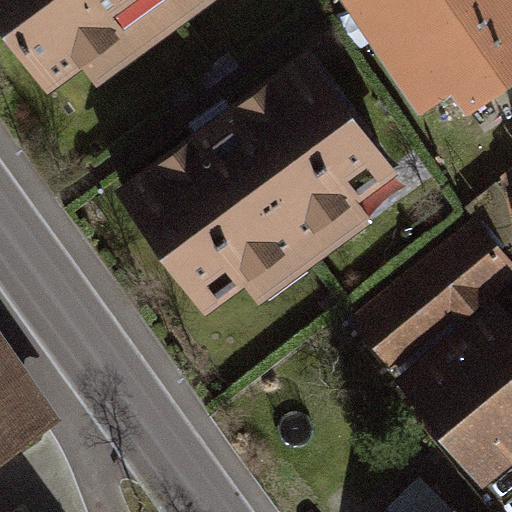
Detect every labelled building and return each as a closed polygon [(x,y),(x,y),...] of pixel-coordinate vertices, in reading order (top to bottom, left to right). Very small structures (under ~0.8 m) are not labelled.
[(0,0),(0,12),(55,98),(207,0),(0,0)] [(511,92),(511,0),(351,0),(423,108),(452,89),(472,119),(511,92)] [(316,72),(134,196),(215,314),(397,190),(316,72)] [(399,371),(389,380),(483,490),(511,464),(511,314),(493,292),(511,275),(511,260),(472,214),(352,315),(399,371)] [(0,463),(62,420),(0,333),(0,463)] [(452,511),(420,480),(387,511),(452,511)]
